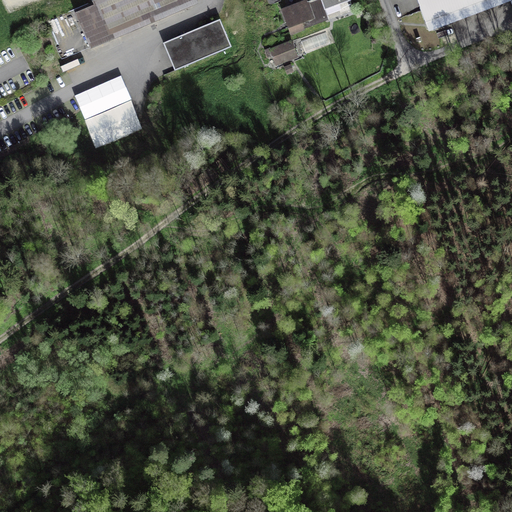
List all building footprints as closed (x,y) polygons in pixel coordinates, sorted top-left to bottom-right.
[(92,0),(95,7),(75,16),(90,51),(196,4),(193,0),(92,0)] [(350,0),(317,0),(307,4),(307,3),(281,13),(290,37),(305,32),(303,28),(353,10),(350,0)] [(415,0),(427,28),(493,0),(415,0)] [(220,23),(164,48),(176,76),(232,51),(220,23)] [(292,43),(269,53),(276,70),(299,60),(292,43)] [(135,104),(87,125),(101,155),(150,134),(135,104)]
